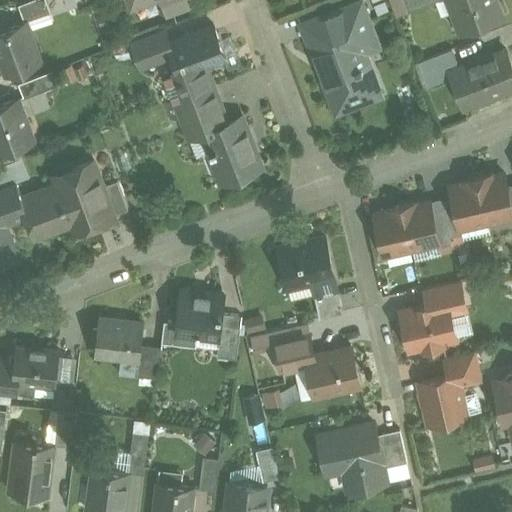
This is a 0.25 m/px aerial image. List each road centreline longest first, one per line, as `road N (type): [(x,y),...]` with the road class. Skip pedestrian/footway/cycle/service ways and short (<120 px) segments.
road 1 (residential): [(325,194),(0,316)]
road 2 (residential): [(325,194),(251,0)]
road 3 (residential): [(511,123),(325,194)]
